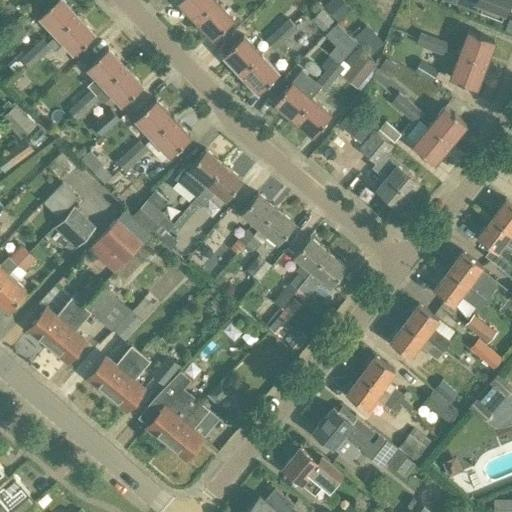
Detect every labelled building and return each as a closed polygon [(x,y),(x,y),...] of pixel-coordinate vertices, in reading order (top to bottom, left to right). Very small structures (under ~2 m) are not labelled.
[(56,33),(77,14),(63,0),(54,0),(39,15),(56,33)] [(195,18),(214,0),(177,0),(178,0),(195,18)] [(216,0),(214,0),(195,18),(212,37),(233,18),(216,0)] [(343,0),(327,0),(323,5),(339,20),(351,7),(343,0)] [(451,0),(501,19),(508,0),(451,0)] [(312,18),(325,28),(333,16),(321,6),(312,18)] [(56,33),(47,41),(43,37),(32,47),(41,57),(52,47),(55,50),(64,41),(74,52),(94,32),(77,14),(56,33)] [(277,29),(286,38),(297,28),(288,18),(277,29)] [(13,44),(27,31),(19,22),(4,35),(13,44)] [(330,39),(342,28),(336,22),(325,34),(330,39)] [(368,54),(383,40),(366,23),(351,37),(368,54)] [(275,48),(286,38),(277,29),(266,39),(275,48)] [(457,53),(486,64),(495,42),(465,30),(457,53)] [(430,49),(434,37),(420,32),(415,43),(430,49)] [(240,72),(261,53),(243,34),(223,54),(240,72)] [(434,37),(430,49),(444,54),(449,43),(434,37)] [(32,47),(20,58),(29,68),(41,57),(32,47)] [(95,93),(125,65),(108,47),(87,66),(96,76),(87,85),(91,89),(95,93)] [(324,70),(334,79),(344,66),(339,62),(345,55),(335,47),(329,54),(334,58),(324,70)] [(356,48),(344,62),(364,78),(376,64),(356,48)] [(261,53),(240,72),(258,91),(278,71),(261,53)] [(478,86),(486,64),(457,53),(448,75),(478,86)] [(390,74),(395,61),(383,56),(378,68),(390,74)] [(431,82),(438,70),(421,59),(414,72),(431,82)] [(95,93),(84,104),(89,109),(100,98),(103,101),(112,93),(122,103),(142,84),(125,65),(95,93)] [(325,90),(334,79),(324,70),(315,82),(325,90)] [(293,118),(311,96),(292,80),(274,102),(293,118)] [(402,111),(410,102),(398,92),(390,101),(402,111)] [(311,96),(293,118),(313,134),(331,113),(311,96)] [(152,136),(173,117),(156,98),(135,117),(152,136)] [(80,99),(68,110),(77,119),(89,109),(84,104),(80,99)] [(410,102),(402,111),(414,121),(422,112),(410,102)] [(36,124),(16,103),(1,117),(20,138),(36,124)] [(428,125),(449,143),(466,123),(444,105),(428,125)] [(101,135),(120,118),(110,107),(91,124),(101,135)] [(354,115),(344,128),(361,143),(372,130),(354,115)] [(173,117),(152,136),(170,154),(190,135),(173,117)] [(394,141),(400,133),(385,120),(378,128),(394,141)] [(433,162),(449,143),(428,125),(412,144),(433,162)] [(401,162),(387,151),(392,144),(375,130),(360,149),(377,163),(379,161),(390,171),(377,187),(397,205),(418,181),(399,165),(401,162)] [(338,135),(328,146),(343,159),(353,149),(338,135)] [(33,150),(23,137),(5,150),(15,163),(33,150)] [(127,150),(136,160),(147,150),(138,140),(127,150)] [(190,165),(186,162),(174,177),(196,196),(201,191),(207,183),(208,182),(224,164),(205,148),(190,165)] [(125,171),(136,160),(127,150),(116,161),(125,171)] [(201,191),(209,197),(215,189),(226,198),(242,179),(224,164),(208,182),(207,183),(201,191)] [(112,175),(102,165),(95,172),(94,173),(104,183),(112,175)] [(136,203),(149,190),(137,179),(124,192),(125,193),(118,201),(130,213),(137,205),(135,203),(136,203)] [(58,214),(76,193),(60,180),(42,201),(58,214)] [(260,226),(276,207),(257,191),(241,210),(260,226)] [(166,214),(147,197),(132,214),(151,231),(166,214)] [(491,217),(511,232),(511,202),(506,197),(491,217)] [(95,226),(73,205),(54,226),(70,241),(76,246),(95,226)] [(276,207),(260,226),(278,242),(294,223),(276,207)] [(143,240),(117,217),(98,238),(124,261),(143,240)] [(511,232),(491,217),(476,236),(496,251),(503,242),(511,248),(511,247),(511,232)] [(238,252),(253,233),(246,227),(230,246),(238,252)] [(170,248),(177,241),(168,233),(161,240),(170,248)] [(253,233),(238,252),(245,258),(261,239),(253,233)] [(293,292),(328,251),(309,235),(293,254),(302,262),(295,270),(297,272),(273,301),(281,307),(292,294),(293,292)] [(16,264),(28,251),(21,245),(9,258),(16,264)] [(447,269),(486,298),(498,282),(480,267),(482,264),(462,249),(447,269)] [(8,273),(0,281),(0,301),(8,309),(26,290),(16,280),(25,270),(36,259),(28,251),(16,264),(8,272),(8,273)] [(328,251),(293,292),(300,297),(303,300),(306,295),(307,296),(322,278),(331,285),(346,266),(328,251)] [(510,275),(511,273),(511,264),(499,253),(493,261),(510,275)] [(259,280),(271,264),(258,254),(246,269),(259,280)] [(0,281),(8,273),(8,272),(0,264),(0,281)] [(478,308),(486,298),(447,269),(432,289),(452,304),(460,294),(478,308)] [(98,285),(90,278),(82,287),(91,294),(98,285)] [(81,303),(48,344),(67,360),(85,339),(75,331),(90,313),(100,321),(118,298),(101,284),(83,305),(81,303)] [(299,299),(292,294),(281,307),(283,309),(269,326),(277,333),(281,336),(288,329),(283,325),(302,302),(299,299)] [(48,344),(81,303),(72,296),(56,315),(46,307),(28,328),(48,344)] [(143,321),(142,320),(155,306),(144,296),(113,328),(125,339),(143,321)] [(404,321),(442,350),(450,340),(432,325),(438,317),(418,302),(404,321)] [(487,342),(496,331),(473,314),(465,325),(487,342)] [(435,359),(442,350),(404,321),(389,341),(409,356),(417,344),(435,359)] [(258,337),(248,328),(241,336),(250,345),(258,337)] [(297,333),(293,336),(289,342),(288,342),(295,349),(304,340),(297,333)] [(493,366),(501,357),(479,339),(471,349),(493,366)] [(107,393),(140,352),(131,344),(115,364),(105,356),(87,377),(107,393)] [(140,352),(107,393),(126,409),(144,388),(134,380),(150,360),(140,352)] [(165,385),(181,365),(167,353),(151,373),(165,385)] [(388,395),(398,402),(403,394),(394,387),(395,385),(387,379),(394,370),(374,355),(360,373),(388,395)] [(166,442),(200,401),(183,388),(191,379),(179,370),(156,394),(153,398),(163,406),(146,426),(166,442)] [(506,395),(511,388),(511,385),(497,372),(489,381),(506,395)] [(360,373),(346,392),(366,407),(374,397),(392,410),(398,402),(388,395),(360,373)] [(433,389),(448,402),(457,391),(442,379),(433,389)] [(230,390),(220,380),(207,394),(213,399),(221,399),(230,390)] [(459,411),(448,402),(433,389),(423,401),(449,422),(459,411)] [(483,421),(491,412),(475,397),(467,407),(483,421)] [(200,401),(166,442),(185,458),(203,437),(193,428),(209,409),(200,401)] [(332,405),(312,429),(332,446),(341,454),(351,442),(359,449),(370,436),(352,421),(356,416),(341,404),(337,409),(332,405)] [(397,446),(414,459),(430,440),(413,427),(397,446)] [(413,461),(396,448),(379,434),(372,442),(369,440),(365,445),(392,466),(396,459),(408,468),(413,461)] [(318,462),(299,446),(282,466),(315,494),(320,488),(328,494),(343,475),(322,458),(318,462)] [(0,483),(8,476),(0,466),(0,483)] [(0,483),(0,511),(22,511),(35,502),(19,482),(20,481),(15,474),(13,475),(11,473),(8,476),(0,483)] [(286,511),(294,503),(274,487),(265,499),(259,494),(243,511),(286,511)] [(506,511),(506,499),(493,499),(493,511),(506,511)] [(434,511),(420,500),(409,511),(434,511)] [(72,511),(87,511),(79,503),(72,511)]
